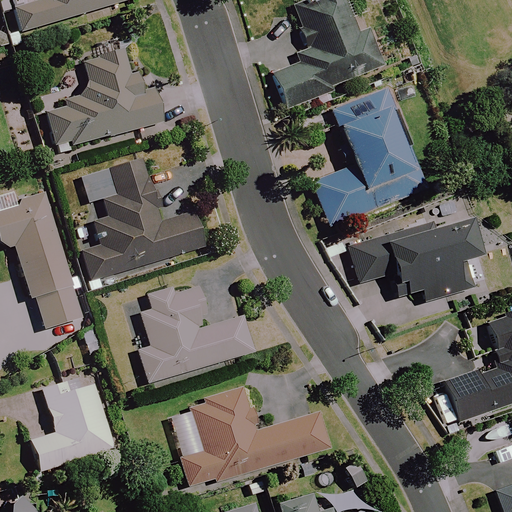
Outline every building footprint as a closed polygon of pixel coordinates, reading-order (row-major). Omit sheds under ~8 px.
[(46,0),(47,2),(13,12),(19,35),(135,0),(134,0),(46,0)] [(357,36),(343,0),(299,0),(288,4),(307,52),(294,56),(299,68),(273,78),(286,111),(328,94),(384,73),(368,32),(357,36)] [(81,64),(85,80),(78,98),(63,102),(65,109),(44,115),(55,157),(162,128),(153,93),(143,95),(139,79),(130,82),(123,53),(81,64)] [(420,194),(383,93),(327,114),(349,171),(309,186),(325,229),(420,194)] [(99,283),(203,249),(192,215),(162,225),(142,162),(80,182),(88,206),(100,202),(106,220),(88,226),(95,249),(75,256),(87,295),(102,290),(99,283)] [(0,250),(13,246),(29,302),(38,333),(55,328),(79,321),(44,202),(8,212),(0,214),(0,250)] [(471,260),(459,218),(403,235),(347,251),(358,288),(389,279),(395,301),(419,294),(423,305),(472,291),(464,262),(471,260)] [(210,327),(199,290),(172,298),(169,290),(145,298),(149,312),(138,316),(148,349),(135,353),(145,386),(252,354),(241,317),(210,327)] [(511,310),(501,314),(483,320),(498,367),(438,386),(452,429),(511,410),(511,310)] [(66,395),(63,385),(39,392),(52,436),(28,443),(37,473),(112,451),(93,387),(66,395)] [(255,434),(242,391),(182,410),(196,455),(177,461),(186,490),(212,482),(213,486),(328,451),(317,415),(255,434)] [(511,511),(511,485),(488,494),(494,511),(511,511)] [(333,511),(333,510),(327,511),(321,493),(275,508),(275,511),(369,511),(368,507),(353,511),(333,511)]
